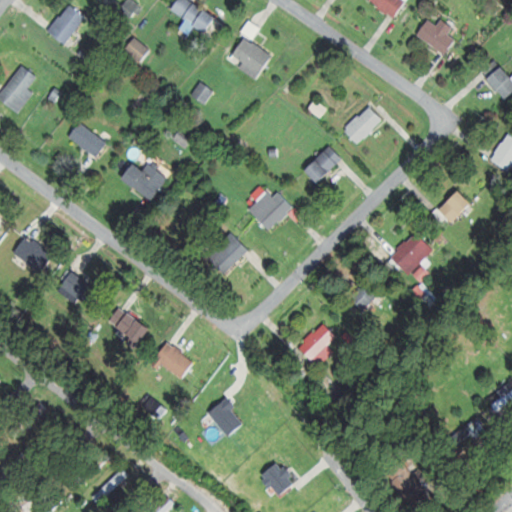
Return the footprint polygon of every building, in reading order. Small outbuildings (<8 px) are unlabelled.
[(180,0),(174,9),(207,33),(219,17),(195,0),(180,0)] [(373,0),(395,18),(409,1),(407,0),(373,0)] [(90,17),(73,3),(51,30),(68,44),(90,17)] [(439,25),(432,19),(420,33),(447,55),(459,41),(450,33),(456,26),(445,18),(439,25)] [(242,67),(260,78),(275,55),(248,37),(236,55),(245,61),(242,67)] [(129,49),(144,61),(153,49),(138,38),(129,49)] [(486,69),(506,98),(511,93),(511,73),(502,58),(486,69)] [(41,76),(25,65),(1,97),(22,113),(37,92),(32,88),(41,76)] [(361,143),(386,119),(373,105),(347,129),(361,143)] [(72,137),(100,156),(111,141),(83,121),(72,137)] [(511,132),(494,158),(511,170),(511,132)] [(321,182),(346,158),(333,145),(308,169),(321,182)] [(173,174),(154,159),(146,169),(137,163),(125,178),(154,200),(173,174)] [(474,202),(461,189),(442,209),(455,222),(474,202)] [(277,197),(270,190),(252,208),(274,230),(297,206),(282,192),(277,197)] [(394,255),(411,274),(438,249),(421,230),(394,255)] [(252,249),(233,231),(210,255),(228,273),(252,249)] [(57,253),(30,235),(17,252),(45,271),(57,253)] [(61,291),(86,307),(99,286),(75,270),(61,291)] [(384,291),(371,278),(353,296),(366,310),(384,291)] [(129,342),(139,348),(153,327),(122,307),(112,322),(133,336),(129,342)] [(322,366),(347,342),(327,322),(303,347),(322,366)] [(184,379),(198,362),(172,342),(158,358),(184,379)] [(511,403),(511,384),(491,398),(499,411),(511,403)] [(47,408),(42,403),(17,430),(22,435),(47,408)] [(133,474),(126,467),(97,497),(103,503),(133,474)] [(155,511),(168,511),(178,503),(171,496),(155,511)] [(41,511),(53,511),(63,504),(58,497),(41,511)]
